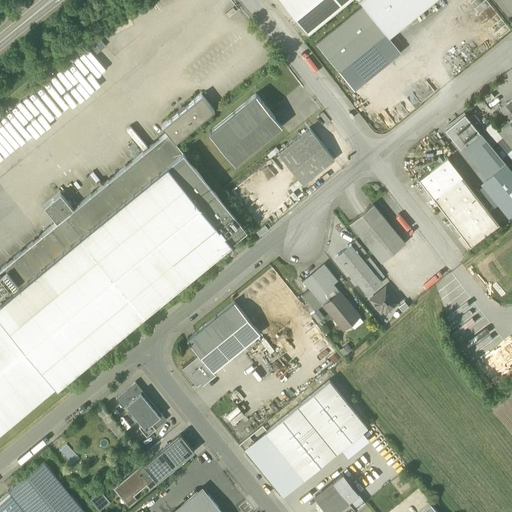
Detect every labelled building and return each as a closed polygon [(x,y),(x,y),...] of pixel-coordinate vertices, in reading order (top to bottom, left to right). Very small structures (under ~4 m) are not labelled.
[(282,0),(308,32),(346,0),(359,0),(362,3),(315,41),(338,69),(385,31),(388,36),(432,0),(282,0)] [(507,25),(486,0),(469,0),(487,21),(485,22),(495,34),(507,25)] [(385,31),(338,69),(353,88),(400,50),(388,36),(385,31)] [(402,44),(395,35),(391,38),(398,47),(402,44)] [(88,44),(96,53),(105,46),(98,36),(88,44)] [(77,54),(72,57),(82,74),(87,70),(77,54)] [(63,70),(74,83),(84,75),(73,62),(63,70)] [(61,69),(50,75),(59,90),(69,84),(61,69)] [(72,105),(82,97),(73,85),(62,93),(72,105)] [(208,131),(234,163),(281,124),(256,93),(208,131)] [(162,126),(167,132),(175,142),(214,110),(201,94),(162,126)] [(26,96),(22,99),(32,112),(35,109),(26,96)] [(510,120),(511,118),(511,108),(507,102),(500,108),(510,120)] [(447,128),(462,147),(481,132),(469,117),(466,113),(447,128)] [(481,132),(486,128),(474,114),(469,117),(481,132)] [(511,148),(511,118),(510,120),(498,130),(497,130),(503,137),(511,148)] [(491,123),(486,128),(497,141),(503,137),(497,130),(498,130),(491,123)] [(278,152),(302,183),(334,159),(309,127),(278,152)] [(246,229),(175,142),(167,132),(73,208),(64,215),(143,313),(246,229)] [(462,147),(487,178),(488,177),(506,163),(481,132),(462,147)] [(511,148),(503,137),(497,141),(507,153),(511,149),(511,148)] [(459,155),(464,162),(459,166),(467,177),(476,169),(463,153),(459,155)] [(419,179),(434,198),(463,176),(448,157),(419,179)] [(511,213),(511,169),(506,162),(506,163),(488,177),(490,180),(485,185),(510,215),(511,213)] [(434,198),(448,217),(478,195),(463,176),(434,198)] [(43,206),(56,222),(64,215),(73,208),(60,192),(43,206)] [(500,224),(478,195),(448,217),(471,246),(500,224)] [(349,223),(381,262),(405,242),(373,203),(349,223)] [(0,314),(56,383),(143,313),(64,215),(56,222),(0,267),(0,314)] [(256,231),(259,236),(268,229),(264,224),(256,231)] [(245,240),(235,248),(228,253),(232,258),(239,252),(248,245),(245,240)] [(354,240),(351,243),(358,253),(362,250),(354,240)] [(381,281),(358,253),(351,243),(335,256),(366,294),(381,281)] [(321,302),(322,304),(338,291),(332,283),(337,279),(324,263),(303,280),(310,289),(321,302)] [(456,280),(433,290),(444,315),(454,310),(448,296),(460,291),(456,280)] [(379,305),(385,312),(398,302),(394,297),(393,297),(389,293),(390,292),(385,286),(370,299),(377,307),(379,305)] [(304,294),(314,307),(321,302),(310,289),(304,294)] [(322,304),(343,329),(359,316),(338,291),(322,304)] [(198,353),(212,371),(213,370),(259,332),(234,301),(187,339),(198,353)] [(0,428),(56,383),(0,314),(0,428)] [(182,366),(196,383),(204,377),(206,379),(215,372),(213,370),(212,371),(198,353),(182,366)] [(266,429),(304,476),(344,445),(359,432),(367,426),(329,378),(266,429)] [(115,397),(123,406),(126,403),(125,403),(140,391),(141,391),(142,390),(135,381),(115,397)] [(141,423),(145,427),(160,415),(159,414),(141,391),(140,391),(125,403),(126,403),(141,423)] [(226,416),(232,422),(241,412),(236,406),(226,416)] [(138,425),(146,435),(166,419),(161,413),(159,414),(160,415),(145,427),(141,423),(138,425)] [(283,494),(304,476),(266,429),(253,440),(252,440),(244,447),(283,494)] [(359,432),(344,445),(350,452),(365,440),(359,432)] [(143,463),(156,480),(157,479),(193,449),(180,433),(143,462),(143,463)] [(73,461),(79,455),(67,442),(60,448),(73,461)] [(15,497),(27,511),(86,511),(44,460),(9,489),(15,497)] [(115,484),(125,497),(132,491),(145,481),(149,486),(157,480),(157,479),(156,480),(143,463),(143,462),(115,484)] [(332,481),(348,500),(357,492),(341,473),(332,481)] [(328,511),(332,511),(348,500),(332,481),(314,495),(319,501),(318,502),(317,509),(324,510),(325,508),(328,511)] [(184,511),(208,493),(202,485),(168,511),(184,511)] [(91,498),(98,506),(108,498),(100,488),(90,496),(91,498)] [(0,495),(0,509),(15,497),(9,489),(8,489),(0,495)] [(132,491),(125,497),(130,502),(136,497),(132,491)] [(365,501),(357,492),(348,500),(355,509),(365,501)] [(184,511),(223,511),(208,493),(184,511)] [(27,511),(15,497),(0,509),(0,511),(27,511)] [(418,511),(437,511),(430,503),(418,511)]
